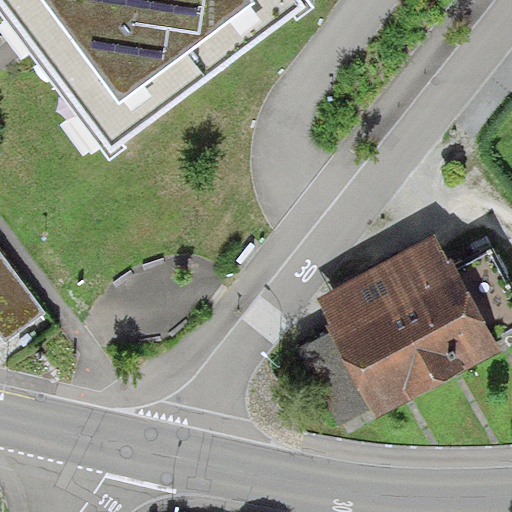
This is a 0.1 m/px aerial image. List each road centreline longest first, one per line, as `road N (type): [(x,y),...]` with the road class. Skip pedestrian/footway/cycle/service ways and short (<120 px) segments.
road 1 (residential): [(511,10),(184,424),(150,449)]
road 2 (unclassified): [(150,449),(278,481),(426,501),(511,498)]
road 3 (unclassified): [(0,414),(150,449)]
